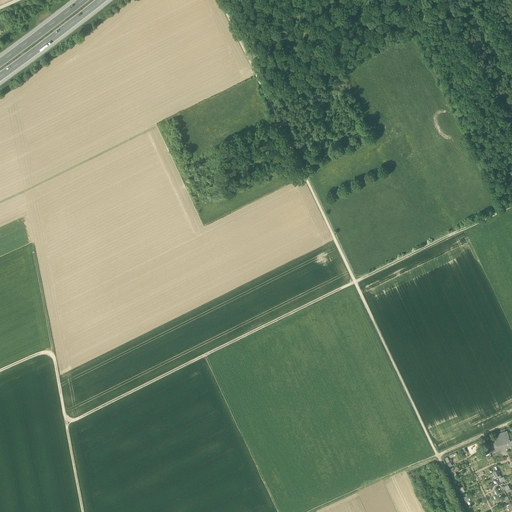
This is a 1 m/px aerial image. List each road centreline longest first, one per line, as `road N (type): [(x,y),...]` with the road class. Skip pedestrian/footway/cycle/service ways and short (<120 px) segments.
road 1 (track): [(220,0),(437,455)]
road 2 (track): [(65,424),(511,205)]
road 3 (track): [(265,94),(466,0)]
road 4 (track): [(0,370),(52,347),(65,424)]
road 5 (motorway): [(0,75),(98,0)]
